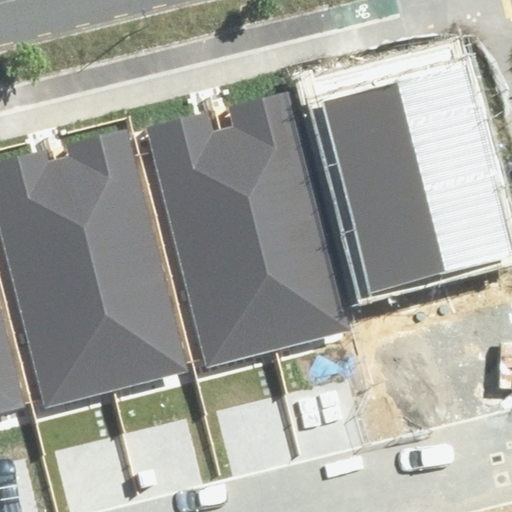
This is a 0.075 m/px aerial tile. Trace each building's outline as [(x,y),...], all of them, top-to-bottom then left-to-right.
[(511,244),(466,65),(400,82),(448,272),(511,256),(511,244)] [(325,100),(374,291),(448,272),(400,82),(325,100)] [(221,134),(271,344),(347,326),(298,118),(291,120),(286,98),(233,111),(238,130),(221,134)] [(149,129),(204,359),(271,344),(221,134),(216,113),(149,129)] [(59,172),(109,382),(185,364),(136,157),(129,158),(124,137),(71,149),(75,168),(59,172)] [(0,164),(0,221),(42,398),(109,382),(59,172),(54,152),(0,164)] [(0,411),(27,404),(0,303),(0,411)]
